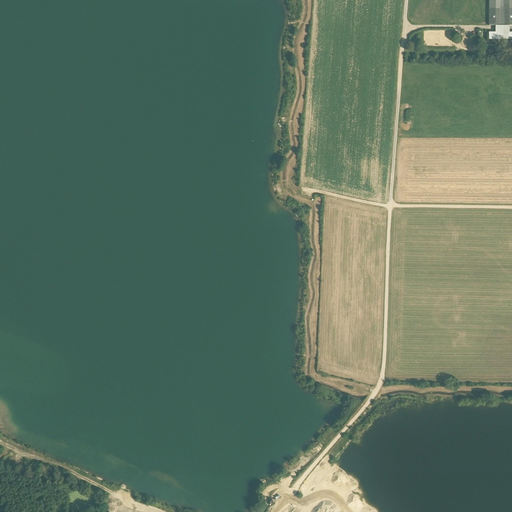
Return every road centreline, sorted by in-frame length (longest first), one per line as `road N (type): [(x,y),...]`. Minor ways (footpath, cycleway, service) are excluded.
road 1 (track): [(393,208),(383,384),(278,511)]
road 2 (track): [(409,0),(393,208)]
road 3 (track): [(383,384),(511,384)]
